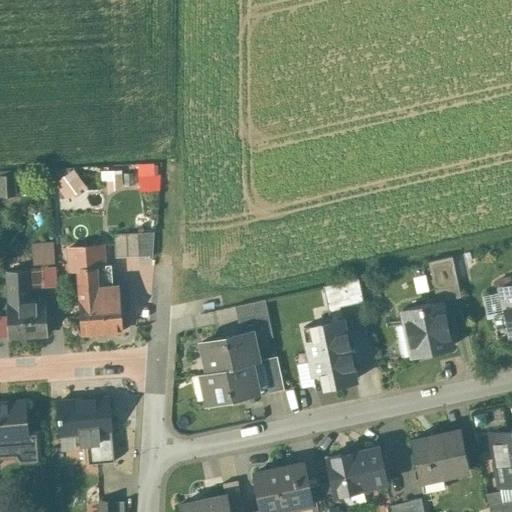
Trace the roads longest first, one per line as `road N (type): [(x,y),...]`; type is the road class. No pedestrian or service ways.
road 1 (residential): [(151,454),(511,381)]
road 2 (residential): [(0,370),(157,364)]
